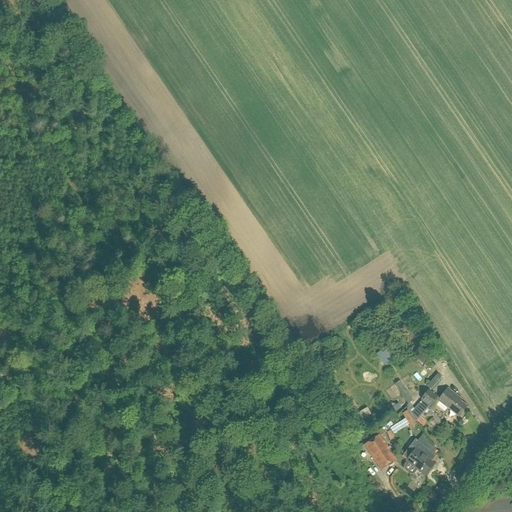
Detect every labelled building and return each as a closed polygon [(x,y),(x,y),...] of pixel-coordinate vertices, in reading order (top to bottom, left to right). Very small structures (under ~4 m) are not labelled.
[(385,344),(375,349),(381,361),(391,355),(385,344)] [(436,365),(442,360),(436,352),(430,357),(436,365)] [(404,366),(396,369),(403,388),(412,385),(404,366)] [(438,401),(439,402),(436,406),(444,412),(447,408),(459,417),(467,406),(461,401),(462,399),(448,388),(440,398),(438,400),(438,401)] [(438,400),(440,398),(429,390),(421,400),(423,401),(430,407),(431,407),(437,399),(438,400)] [(421,417),(430,407),(423,401),(413,411),(420,418),(417,421),(422,426),(425,422),(421,417)] [(382,471),(397,459),(381,435),(364,446),(382,471)] [(436,463),(417,449),(407,461),(407,462),(404,466),(405,470),(411,474),(414,474),(417,470),(425,476),(436,463)]
